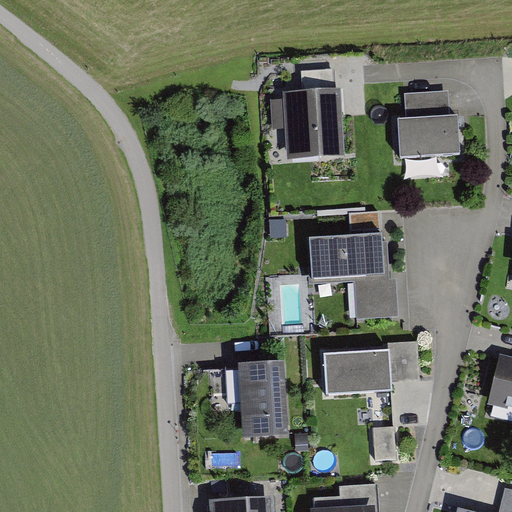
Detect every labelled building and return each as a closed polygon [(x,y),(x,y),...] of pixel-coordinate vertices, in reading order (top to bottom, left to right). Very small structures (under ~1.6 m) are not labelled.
[(292,101),(276,101),(277,130),(288,130),(288,146),(297,146),(297,161),(348,160),(347,89),(292,90),(292,101)] [(446,93),(405,96),(406,119),(400,119),(404,164),(464,159),(461,118),(448,119),(446,93)] [(401,240),(321,243),(323,278),(402,275),(401,240)] [(384,351),(325,353),(326,396),(390,395),(390,383),(414,383),(413,343),(383,343),(384,351)] [(511,367),(496,364),(486,410),(511,415),(511,367)] [(239,370),(244,444),(289,441),(285,367),(239,370)] [(375,460),(400,460),(400,428),(376,428),(375,460)] [(495,511),(464,511),(460,511),(459,511),(511,511),(511,489),(501,487),(495,511)] [(279,511),(279,498),(217,502),(218,511),(279,511)]
